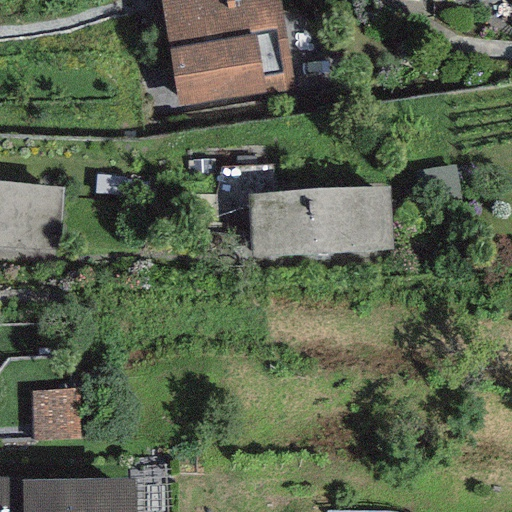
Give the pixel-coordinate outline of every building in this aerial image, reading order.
[(159,0),(179,111),(295,91),(279,0),(159,0)] [(62,188),(0,184),(0,248),(57,252),(62,188)] [(388,186),(247,196),(252,258),(393,249),(388,186)] [(82,398),(28,400),(31,469),(84,467),(82,398)] [(122,511),(123,488),(0,488),(0,511),(122,511)]
